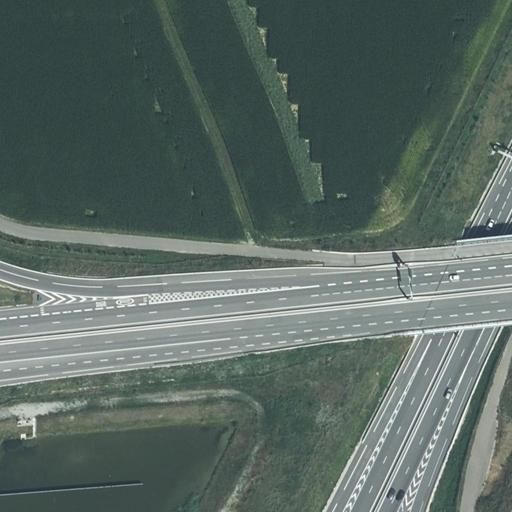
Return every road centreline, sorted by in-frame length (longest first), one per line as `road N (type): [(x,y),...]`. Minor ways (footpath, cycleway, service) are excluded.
road 1 (track): [(511,247),(347,259),(52,236),(0,224)]
road 2 (trunk): [(425,284),(0,328)]
road 3 (trunk): [(425,284),(281,279),(107,292),(0,275)]
road 4 (motorway): [(511,188),(409,367),(338,511)]
road 5 (motorway): [(511,192),(359,511)]
road 6 (trunk): [(0,374),(121,360),(317,320)]
road 7 (trunk): [(0,353),(317,320)]
road 8 (track): [(159,0),(255,253)]
road 9 (motorway): [(387,511),(497,289)]
road 10 (motorway): [(420,511),(497,289)]
road 11 (trunk): [(317,320),(511,300)]
road 12 (track): [(511,357),(465,511)]
